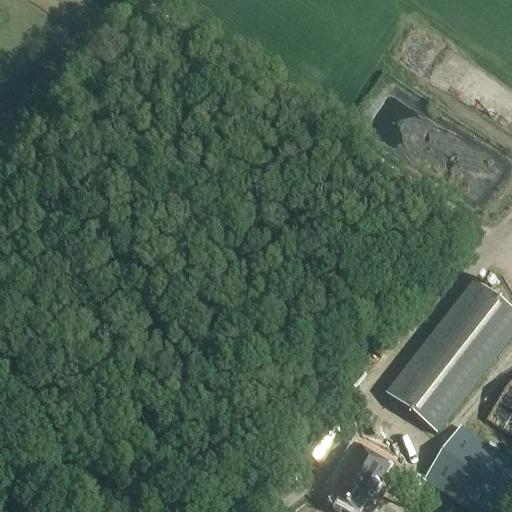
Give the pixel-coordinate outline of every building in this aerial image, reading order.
[(511,60),(482,46),(472,66),(511,84),(511,60)] [(464,108),(455,123),(474,135),(483,120),(464,108)] [(485,223),(506,245),(511,238),(511,224),(498,211),(485,223)] [(435,438),(511,339),(511,313),(473,283),(384,399),(435,438)] [(511,442),(511,384),(485,424),(511,442)] [(319,465),(344,434),(330,423),(306,454),(319,465)] [(465,511),(511,511),(511,463),(460,428),(427,477),(436,483),(432,489),(465,511)] [(213,433),(209,444),(219,448),(223,436),(213,433)] [(344,489),(335,504),(349,511),(362,511),(367,503),(370,504),(391,468),(359,449),(338,485),(344,489)]
